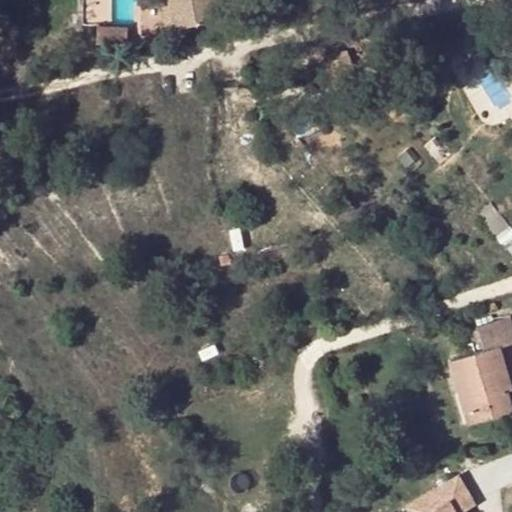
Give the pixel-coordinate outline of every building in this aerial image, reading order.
[(171,0),(172,4),(177,24),(178,29),(219,21),(215,0),(171,0)] [(166,25),(177,24),(172,4),(162,6),(166,25)] [(135,24),(98,25),(98,42),(135,43),(135,24)] [(328,63),(334,80),(355,73),(349,56),(328,63)] [(421,150),(434,169),(448,159),(435,140),(421,150)] [(221,261),(222,268),(233,267),(232,259),(227,260),(221,261)] [(511,326),(509,317),(478,326),(485,351),(451,361),(460,393),(465,391),(471,411),(491,406),(493,414),(511,409),(506,391),(503,381),(509,379),(500,347),(511,343),(511,326)] [(511,389),(509,379),(503,381),(506,391),(511,389)] [(469,421),(493,414),(491,406),(471,411),(465,391),(460,393),(469,421)] [(406,511),(430,511),(421,498),(404,508),(406,511)] [(454,511),(447,499),(432,511),(454,511)]
